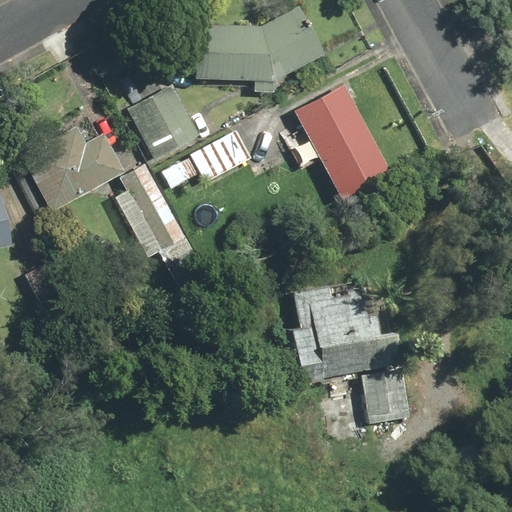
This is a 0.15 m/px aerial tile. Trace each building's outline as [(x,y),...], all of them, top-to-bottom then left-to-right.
[(255,26),(194,24),(193,80),(251,82),(251,93),(271,94),(272,83),(275,83),(276,79),(322,54),(297,5),(255,26)] [(169,84),(124,108),(151,159),(196,135),(169,84)] [(338,84),(290,111),(301,130),(289,137),(297,150),(308,144),(311,149),(299,156),(304,165),(315,160),(318,165),(303,174),(316,198),(334,188),(339,198),(387,170),(338,84)] [(45,154),(23,165),(46,210),(120,172),(101,133),(85,141),(77,126),(40,145),(45,154)] [(247,159),(232,131),(159,171),(168,188),(196,172),(203,184),(247,159)] [(120,188),(112,198),(143,257),(155,251),(171,281),(200,266),(146,164),(115,180),(120,188)] [(357,375),(361,394),(343,398),(349,429),(374,425),(412,418),(386,278),(290,296),(296,328),(286,330),(296,386),(357,375)]
